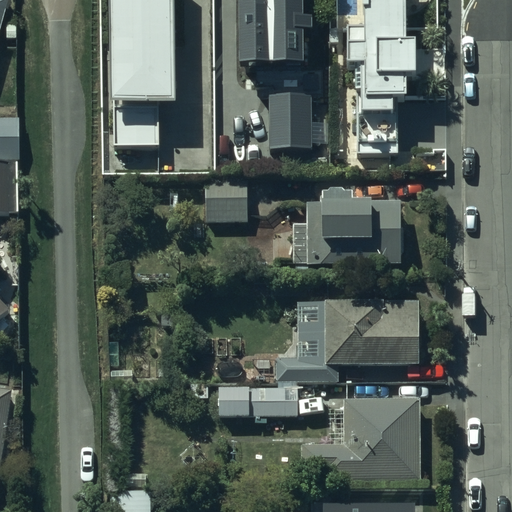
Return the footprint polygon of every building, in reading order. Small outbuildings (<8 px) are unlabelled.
[(0,0),(0,38),(10,1),(4,0),(0,0)] [(173,0),(110,0),(112,152),(160,151),(159,110),(175,110),(173,0)] [(312,0),(235,0),(235,81),(312,81),(312,45),(319,45),(319,20),(312,20),(312,0)] [(406,0),(363,0),(365,30),(344,30),(345,74),(355,73),(356,158),(396,157),(395,103),(406,103),(406,84),(418,83),(417,47),(407,47),(406,0)] [(311,98),(269,98),(269,155),(311,155),(311,98)] [(18,121),(0,120),(0,162),(18,163),(18,121)] [(253,134),(211,134),(211,177),(253,177),(253,134)] [(14,164),(0,164),(0,217),(16,218),(14,164)] [(246,179),(204,180),(205,225),(247,224),(246,179)] [(402,204),(307,204),(307,229),(294,229),(294,269),(402,269),(402,204)] [(0,267),(2,265),(0,263),(0,323),(11,313),(0,301),(0,267)] [(410,369),(410,309),(294,310),(294,328),(282,328),(282,347),(292,347),(292,362),(273,362),(273,385),(333,384),(333,370),(410,369)] [(0,472),(13,394),(0,391),(0,472)] [(293,393),(212,393),(212,421),(293,421),(293,393)] [(412,404),(338,405),(338,413),(325,414),(325,448),(295,449),(296,487),(414,486),(412,404)] [(289,465),(272,465),(272,468),(267,468),(267,487),(289,487),(289,465)]
